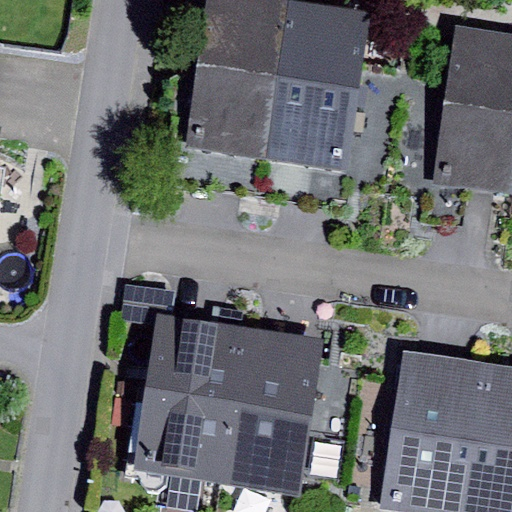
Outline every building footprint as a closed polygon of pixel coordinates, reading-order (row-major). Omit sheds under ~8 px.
[(293,4),(267,0),(209,0),(186,148),(268,161),(293,4)] [(370,16),(293,4),(268,161),(346,172),(363,63),(370,16)] [(68,19),(43,15),(39,35),(64,39),(68,19)] [(511,37),(459,30),(452,77),(435,186),(511,196),(511,37)] [(452,77),(363,63),(346,172),(435,186),(452,77)] [(0,240),(20,140),(0,135),(0,240)] [(210,325),(158,316),(133,472),(140,473),(139,484),(146,492),(158,494),(167,487),(168,479),(219,486),(243,329),(245,313),(213,308),(210,325)] [(243,329),(219,486),(300,498),(303,477),(327,481),(343,370),(321,367),(325,341),(243,329)] [(466,511),(491,366),(405,352),(380,509),(399,511),(466,511)] [(511,511),(511,369),(491,366),(466,511),(511,511)]
